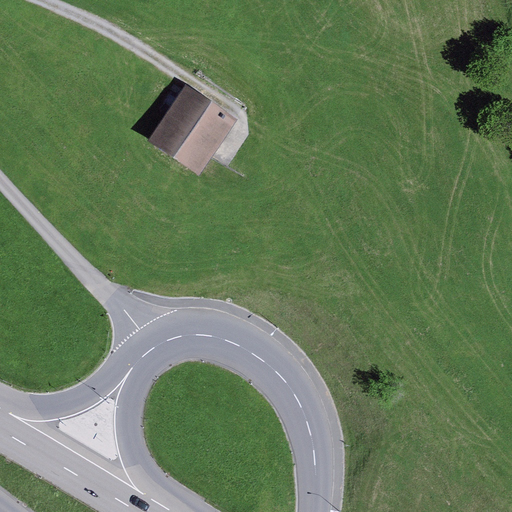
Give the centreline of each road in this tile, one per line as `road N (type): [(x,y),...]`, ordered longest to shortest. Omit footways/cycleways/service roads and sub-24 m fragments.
road 1 (tertiary): [(315,511),(307,422),(267,361),(199,336),(150,350)]
road 2 (unclassified): [(150,350),(0,180)]
road 3 (primary): [(190,511),(139,466),(130,441),(134,384),(150,350)]
road 4 (primary): [(150,350),(82,400),(0,403)]
road 5 (primary): [(0,431),(136,511)]
